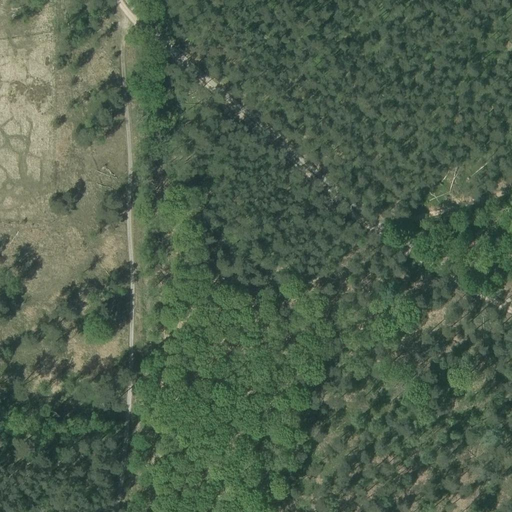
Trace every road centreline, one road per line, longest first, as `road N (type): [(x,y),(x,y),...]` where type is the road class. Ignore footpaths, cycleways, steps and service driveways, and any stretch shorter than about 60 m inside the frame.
road 1 (track): [(116,511),(133,372),(123,40),(137,22)]
road 2 (track): [(137,22),(379,232),(511,308)]
road 3 (track): [(379,232),(511,191)]
